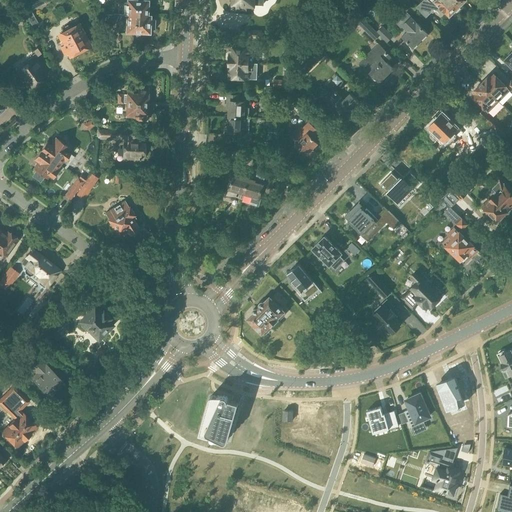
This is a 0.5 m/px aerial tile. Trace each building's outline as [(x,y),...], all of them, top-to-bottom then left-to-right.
[(122,14),(127,15),(148,15),(148,0),(147,0),(127,0),(127,5),(123,4),(122,14)] [(231,0),(232,4),(233,5),(233,8),(246,9),(246,5),(254,6),(254,4),(263,5),(263,0),(231,0)] [(427,0),(424,0),(416,8),(426,17),(435,8),(438,12),(442,8),(450,16),(455,11),(458,10),(460,8),(460,6),(461,5),(456,0),(436,0),(432,4),(427,0)] [(34,1),(27,4),(31,10),(37,7),(34,1)] [(21,6),(28,19),(34,16),(33,14),(31,10),(27,4),(26,2),(21,6)] [(407,13),(397,23),(402,28),(403,26),(408,31),(402,37),(413,48),(428,34),(407,13)] [(113,14),(113,21),(113,23),(123,24),(123,23),(126,23),(126,32),(150,33),(150,29),(155,29),(156,19),(150,19),(150,15),(148,15),(127,15),(113,14)] [(64,33),(59,36),(65,46),(62,47),(66,54),(68,53),(69,54),(89,44),(79,25),(73,28),(72,26),(63,31),(64,33)] [(365,31),(375,40),(380,35),(370,26),(365,31)] [(229,62),(254,63),(254,54),(259,54),(259,51),(264,51),(264,41),(254,40),(254,48),(250,48),(250,47),(233,47),(232,53),(230,53),(230,55),(229,56),(229,60),(229,61),(229,62)] [(311,51),(320,60),(329,52),(319,43),(311,51)] [(376,81),(378,80),(380,81),(393,68),(387,61),(391,57),(379,44),(361,62),(366,67),(366,68),(373,75),(372,77),(376,81)] [(28,64),(16,73),(28,88),(47,74),(35,58),(41,54),(37,48),(33,51),(35,54),(32,56),(33,57),(26,62),(28,64)] [(254,63),(229,62),(229,69),(229,78),(241,78),(242,79),(245,79),(246,78),(249,79),(249,78),(254,78),(255,63),(254,63)] [(511,80),(505,86),(494,75),(491,78),(490,76),(487,78),(486,79),(482,82),(483,83),(482,84),(494,96),(499,102),(511,90),(511,91),(511,80)] [(288,80),(274,79),(273,87),(288,88),(288,80)] [(487,114),(499,102),(494,96),(482,84),(481,85),(479,85),(476,88),(476,90),(474,92),(475,94),(472,97),(484,109),(478,115),(486,123),(491,118),(487,114)] [(134,119),(146,120),(148,88),(138,88),(138,93),(128,92),(127,115),(135,116),(134,119)] [(325,88),(319,94),(329,104),(332,102),(345,116),(360,102),(351,93),(344,100),(337,93),(338,92),(336,91),(336,92),(333,89),(329,92),(325,88)] [(300,101),(296,96),(291,92),(287,96),(295,106),(300,101)] [(229,117),(250,117),(250,107),(244,107),(244,102),(240,101),(240,95),(228,95),(228,101),(230,101),(229,117)] [(97,117),(92,108),(87,111),(92,120),(97,117)] [(452,133),(455,131),(458,135),(463,130),(459,126),(462,123),(449,110),(445,114),(442,112),(439,112),(436,115),(436,118),(429,126),(434,131),(430,134),(430,137),(433,140),(436,140),(440,137),(445,141),(448,141),(453,137),(452,133)] [(249,124),(250,117),(229,117),(229,132),(233,132),(233,140),(251,141),(251,132),(249,132),(249,124)] [(282,119),(275,118),(273,130),(279,131),(282,119)] [(309,122),(295,137),(299,142),(295,146),(305,156),(317,143),(311,137),(313,135),(313,136),(318,131),(309,122)] [(132,131),(98,130),(97,138),(124,140),(123,159),(139,160),(141,160),(144,160),(144,157),(145,157),(145,143),(140,143),(140,142),(138,142),(138,140),(131,139),(132,131)] [(504,131),(500,136),(503,139),(509,133),(506,130),(504,131)] [(40,149),(64,166),(63,167),(66,169),(75,157),(70,153),(69,152),(70,150),(68,149),(70,147),(56,137),(51,144),(47,141),(40,149)] [(59,172),(63,167),(64,166),(40,149),(34,158),(38,161),(33,168),(36,170),(33,175),(40,180),(43,175),(46,178),(48,176),(50,177),(51,175),(53,177),(57,171),(59,172)] [(255,150),(250,149),(247,160),(252,161),(255,150)] [(235,169),(235,172),(233,171),(234,169),(227,167),(223,179),(232,181),(229,189),(227,195),(225,194),(225,195),(236,196),(239,192),(245,194),(250,173),(235,169)] [(392,172),(381,184),(387,190),(388,189),(390,191),(389,192),(398,201),(412,187),(414,189),(413,190),(421,182),(410,171),(402,179),(400,176),(398,178),(392,172)] [(505,215),(504,213),(511,205),(511,194),(504,187),(500,172),(495,174),(497,183),(491,189),(496,193),(482,207),(496,221),(498,219),(500,220),(505,215)] [(83,186),(89,190),(98,178),(92,173),(83,186)] [(265,178),(250,173),(245,194),(253,196),(251,202),(258,204),(257,206),(259,207),(262,198),(260,198),(262,190),(270,192),(273,181),(267,179),(266,181),(264,180),(265,178)] [(84,181),(79,178),(78,177),(64,195),(71,200),(84,181)] [(452,189),(442,198),(451,207),(460,198),(461,199),(466,194),(457,185),(452,190),(452,189)] [(125,201),(105,213),(109,219),(109,221),(110,223),(112,224),(116,230),(116,231),(117,234),(119,234),(120,236),(128,231),(130,234),(131,233),(133,234),(137,231),(137,230),(138,229),(133,220),(136,218),(134,216),(135,214),(133,211),(131,211),(125,201)] [(440,205),(434,211),(438,215),(444,208),(442,206),(445,202),(444,201),(440,205)] [(350,211),(345,216),(367,238),(386,219),(394,227),(400,222),(389,211),(384,206),(376,214),(381,218),(379,221),(366,208),(366,209),(367,210),(366,211),(359,204),(353,209),(354,210),(352,213),(350,211)] [(445,213),(463,230),(468,224),(450,207),(445,213)] [(461,260),(464,263),(478,250),(454,227),(448,234),(449,236),(443,242),(446,246),(451,251),(452,251),(455,254),(455,255),(460,260),(461,260)] [(0,230),(0,253),(3,256),(4,255),(6,256),(18,239),(17,237),(17,236),(11,232),(10,233),(9,232),(7,235),(1,230),(0,230)] [(339,256),(342,253),(325,236),(313,249),(330,265),(331,264),(336,269),(344,261),(339,256)] [(32,249),(21,263),(26,267),(24,269),(25,270),(25,273),(29,276),(32,275),(33,276),(35,274),(40,278),(38,280),(39,280),(39,284),(44,288),(46,287),(47,287),(56,276),(57,276),(59,273),(59,272),(60,271),(32,249)] [(299,264),(288,273),(295,282),(292,284),(291,284),(302,298),(317,286),(299,264)] [(10,266),(1,278),(0,279),(0,286),(7,292),(20,274),(10,266)] [(402,297),(412,308),(419,302),(424,307),(429,303),(432,306),(441,298),(434,291),(436,289),(430,283),(428,284),(422,278),(411,289),(402,297)] [(390,292),(391,292),(382,282),(381,283),(376,288),(385,297),(390,292)] [(254,313),(254,314),(248,319),(256,327),(255,329),(258,332),(261,331),(264,335),(272,327),(271,325),(277,319),(278,321),(286,313),(279,306),(283,301),(276,294),(271,299),(270,297),(265,303),(264,302),(263,302),(262,302),(261,302),(260,303),(260,304),(259,304),(259,305),(260,306),(260,307),(258,309),(257,308),(256,308),(255,308),(255,309),(254,309),(254,310),(253,310),(253,311),(253,312),(254,313)] [(110,327),(111,326),(112,325),(107,320),(110,318),(93,301),(94,301),(88,295),(81,302),(86,308),(87,307),(90,311),(80,321),(98,339),(106,331),(107,330),(110,327)] [(373,312),(375,314),(373,315),(379,321),(377,323),(382,329),(384,327),(389,333),(391,331),(393,333),(401,326),(399,324),(401,322),(395,317),(397,315),(392,310),(395,308),(388,301),(382,307),(381,305),(373,312)] [(33,310),(30,315),(36,319),(40,315),(33,310)] [(313,316),(304,324),(308,329),(317,321),(313,316)] [(48,344),(60,327),(49,319),(36,336),(48,344)] [(345,322),(336,328),(346,342),(355,336),(345,322)] [(504,350),(499,353),(503,362),(502,363),(505,369),(502,371),(502,372),(503,371),(506,377),(511,374),(511,352),(511,350),(506,353),(504,350)] [(32,379),(49,396),(64,382),(46,365),(45,365),(36,357),(29,365),(37,373),(32,379)] [(453,378),(435,386),(447,412),(465,404),(453,378)] [(19,408),(28,400),(15,388),(7,397),(6,396),(2,400),(10,409),(17,416),(1,432),(17,448),(27,438),(28,438),(31,436),(31,434),(38,427),(19,408)] [(405,412),(399,414),(402,424),(409,421),(412,428),(424,423),(423,419),(430,416),(426,408),(424,402),(420,394),(410,398),(408,399),(406,400),(407,402),(409,406),(410,409),(409,410),(407,411),(405,412)] [(210,398),(201,429),(212,432),(211,437),(211,438),(211,439),(212,440),(213,440),(221,441),(225,441),(226,441),(227,441),(228,440),(228,439),(228,438),(229,438),(239,402),(229,399),(229,401),(228,401),(228,400),(228,399),(228,398),(227,397),(226,396),(225,396),(213,396),(212,396),(211,396),(210,397),(210,398)] [(381,407),(367,411),(374,433),(399,426),(394,411),(393,411),(394,414),(384,417),(381,407)] [(292,421),(292,411),(284,411),(284,421),(292,421)] [(437,451),(433,464),(439,465),(434,478),(439,480),(436,488),(444,490),(444,491),(446,491),(453,493),(457,483),(455,483),(459,471),(451,469),(453,464),(458,448),(458,447),(458,448),(437,450),(437,451)] [(511,449),(505,448),(502,465),(510,466),(509,470),(511,470),(511,449)] [(364,454),(361,461),(373,465),(375,459),(364,454)] [(500,494),(497,510),(506,511),(511,511),(511,485),(510,485),(508,495),(500,494)]
